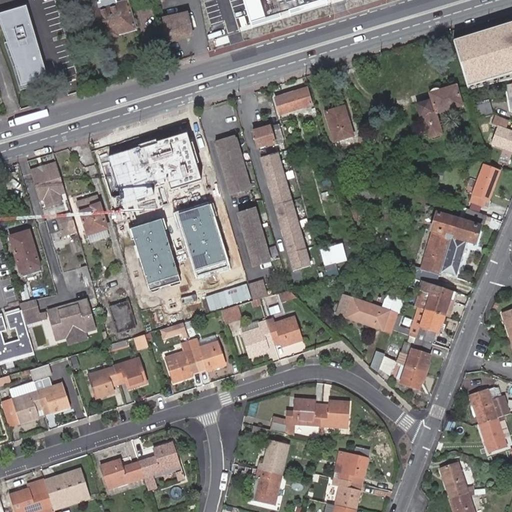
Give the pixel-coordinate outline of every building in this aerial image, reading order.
[(107,34),(109,40),(122,35),(121,34),(139,28),(130,1),(121,4),(119,0),(110,0),(88,7),(97,38),(107,34)] [(242,0),(252,29),(327,5),(325,0),(242,0)] [(25,6),(0,13),(0,19),(21,84),(48,76),(25,6)] [(167,21),(171,38),(196,33),(192,16),(167,21)] [(222,19),(208,22),(213,50),(228,47),(222,19)] [(511,24),(453,43),(468,91),(511,78),(511,24)] [(307,88),(277,98),(281,114),(312,105),(307,88)] [(424,118),(430,135),(431,139),(443,136),(437,115),(463,107),(457,88),(431,95),(432,101),(418,106),(421,118),(424,118)] [(490,103),(477,107),(480,117),(492,113),(490,103)] [(345,107),(327,113),(335,142),(354,137),(345,107)] [(506,119),(495,115),(490,126),(499,129),(493,145),(511,152),(511,132),(502,129),(506,119)] [(424,136),(430,135),(424,118),(421,118),(418,119),(424,136)] [(285,140),(284,139),(280,124),(254,132),(259,148),(285,140)] [(186,135),(108,157),(122,206),(200,184),(186,135)] [(228,147),(238,144),(236,137),(217,143),(218,147),(227,144),(228,147)] [(227,144),(218,147),(233,195),(252,189),(238,144),(228,147),(227,144)] [(310,265),(277,155),(260,160),(293,270),(310,265)] [(66,192),(57,164),(31,171),(39,200),(45,198),(59,194),(66,192)] [(473,196),(471,201),(483,205),(485,201),(487,194),(490,195),(499,172),(484,166),(478,182),(473,180),(468,194),(473,196)] [(375,201),(377,189),(369,191),(369,192),(353,197),(356,207),(367,204),(375,201)] [(323,194),(324,201),(331,200),(330,192),(323,194)] [(59,194),(45,198),(47,206),(61,201),(59,194)] [(99,205),(97,197),(90,199),(92,207),(99,205)] [(92,207),(90,199),(78,203),(86,232),(96,229),(97,231),(106,229),(99,205),(92,207)] [(367,204),(356,207),(361,221),(366,220),(363,210),(368,208),(367,204)] [(212,205),(178,216),(198,278),(232,268),(212,205)] [(361,221),(356,207),(349,209),(354,224),(361,221)] [(487,217),(467,209),(463,218),(483,226),(487,217)] [(256,210),(239,215),(255,265),(272,261),(256,210)] [(76,227),(72,214),(59,218),(63,231),(76,227)] [(454,238),(458,221),(437,215),(428,244),(430,244),(422,271),(441,276),(452,238),(454,238)] [(130,229),(150,293),(183,282),(164,219),(130,229)] [(441,276),(456,281),(464,254),(471,257),(479,228),(458,221),(454,238),(452,238),(441,276)] [(76,227),(63,231),(64,236),(78,232),(76,227)] [(41,267),(30,232),(11,238),(22,273),(25,272),(41,267)] [(335,249),(324,253),(327,265),(348,259),(344,244),(335,246),(335,249)] [(43,273),(41,267),(25,272),(26,278),(43,273)] [(327,279),(339,276),(337,268),(324,272),(327,279)] [(266,294),(262,282),(248,286),(252,298),(266,294)] [(427,312),(445,319),(448,311),(446,310),(449,302),(448,301),(451,292),(430,285),(427,294),(433,296),(427,312)] [(297,297),(291,290),(279,294),(282,301),(297,297)] [(456,294),(451,292),(448,301),(449,302),(446,310),(448,311),(445,319),(447,319),(456,294)] [(427,294),(421,310),(427,312),(433,296),(427,294)] [(390,311),(400,315),(403,304),(404,302),(389,297),(384,309),(390,311)] [(347,318),(383,331),(390,311),(384,309),(354,298),(347,318)] [(61,309),(50,312),(59,341),(97,329),(88,300),(77,304),(78,306),(62,312),(61,309)] [(129,302),(110,307),(118,334),(137,328),(129,302)] [(36,303),(22,306),(26,319),(39,315),(36,303)] [(239,319),(235,307),(221,311),(225,323),(239,319)] [(191,308),(180,311),(182,319),(194,316),(191,308)] [(421,310),(417,322),(416,324),(422,326),(427,312),(421,310)] [(22,311),(0,317),(0,365),(35,355),(22,311)] [(383,331),(393,335),(394,331),(400,315),(390,311),(383,331)] [(511,343),(511,311),(502,315),(511,343)] [(418,340),(432,344),(433,345),(437,335),(440,325),(443,326),(445,319),(427,312),(422,326),(416,324),(417,322),(400,315),(394,331),(418,340)] [(293,320),(268,328),(272,339),(279,337),(281,342),(282,348),(300,342),(293,320)] [(183,323),(161,330),(164,339),(181,334),(183,339),(188,338),(183,323)] [(272,339),(268,328),(243,336),(250,358),(268,353),(266,346),(264,341),(272,339)] [(148,348),(144,335),(135,338),(139,351),(148,348)] [(203,361),(206,371),(206,372),(224,367),(217,344),(200,350),(197,339),(189,342),(192,352),(196,364),(203,361)] [(402,354),(399,365),(403,366),(407,368),(426,374),(430,366),(427,365),(430,358),(427,357),(432,344),(418,340),(413,353),(411,358),(404,355),(402,354)] [(192,377),(191,375),(188,366),(196,364),(192,352),(189,342),(181,344),(184,354),(167,360),(174,383),(192,377)] [(372,369),(380,372),(381,369),(384,359),(385,357),(377,354),(372,369)] [(384,359),(381,369),(391,377),(393,370),(396,364),(384,359)] [(139,361),(113,369),(118,382),(124,380),(126,384),(128,390),(146,384),(139,361)] [(196,364),(199,373),(206,371),(203,361),(196,364)] [(191,375),(199,373),(196,364),(188,366),(191,375)] [(52,366),(33,368),(34,379),(53,377),(52,366)] [(403,382),(402,385),(418,390),(422,380),(424,381),(426,374),(407,368),(403,366),(398,381),(403,382)] [(118,382),(113,369),(88,377),(96,400),(114,394),(112,389),(110,384),(118,382)] [(63,385),(38,394),(42,405),(49,403),(52,414),(70,409),(63,385)] [(43,410),(42,405),(38,394),(35,386),(10,395),(12,401),(19,424),(45,416),(43,410)] [(495,387),(469,397),(479,425),(497,419),(505,416),(508,415),(510,414),(511,414),(506,397),(499,399),(495,387)] [(296,412),(295,422),(323,425),(324,412),(316,411),(316,406),(317,399),(298,398),(296,412)] [(19,424),(12,401),(2,404),(10,427),(19,424)] [(324,412),(323,425),(348,427),(350,403),(332,401),(331,407),(331,413),(324,412)] [(49,403),(42,405),(43,410),(45,416),(52,414),(49,403)] [(275,418),(274,424),(289,427),(290,421),(289,421),(275,418)] [(497,419),(479,425),(489,453),(508,447),(511,445),(511,436),(506,419),(499,422),(497,419)] [(289,427),(287,434),(293,436),(295,422),(290,421),(289,427)] [(274,424),(272,431),(287,434),(289,427),(274,424)] [(250,436),(270,441),(272,431),(253,426),(250,436)] [(258,470),(281,476),(288,446),(270,441),(264,465),(259,463),(258,470)] [(157,459),(140,464),(145,481),(149,492),(156,490),(153,478),(181,469),(173,444),(154,450),(157,459)] [(339,472),(338,478),(353,482),(355,475),(360,477),(365,478),(369,459),(348,454),(343,473),(339,472)] [(145,481),(140,464),(123,470),(120,461),(102,468),(110,492),(145,481)] [(469,493),(467,489),(459,465),(440,471),(450,499),(469,493)] [(273,507),(281,476),(258,470),(256,477),(261,479),(255,502),(273,507)] [(184,481),(182,473),(175,475),(177,483),(184,481)] [(49,495),(55,511),(91,499),(83,474),(63,480),(66,489),(49,495)] [(353,482),(338,478),(336,486),(339,487),(335,506),(357,511),(361,493),(351,490),(353,482)] [(29,492),(11,498),(15,511),(50,511),(55,511),(49,495),(45,481),(27,487),(29,492)] [(351,490),(361,493),(363,485),(358,483),(353,482),(351,490)] [(475,511),(470,498),(469,493),(450,499),(454,511),(475,511)]
